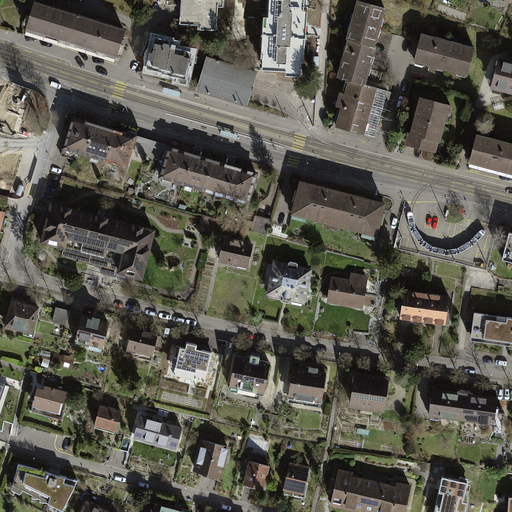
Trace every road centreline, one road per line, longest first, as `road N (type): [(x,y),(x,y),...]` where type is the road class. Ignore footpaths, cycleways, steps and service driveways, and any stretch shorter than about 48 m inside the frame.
road 1 (residential): [(20,265),(34,277),(232,327),(511,372)]
road 2 (tertiary): [(68,74),(81,96),(113,109),(316,166),(344,155)]
road 3 (tertiary): [(344,155),(68,74)]
road 4 (residential): [(254,511),(10,444)]
road 5 (residential): [(20,265),(23,205),(68,74)]
road 6 (tertiary): [(344,155),(511,197)]
